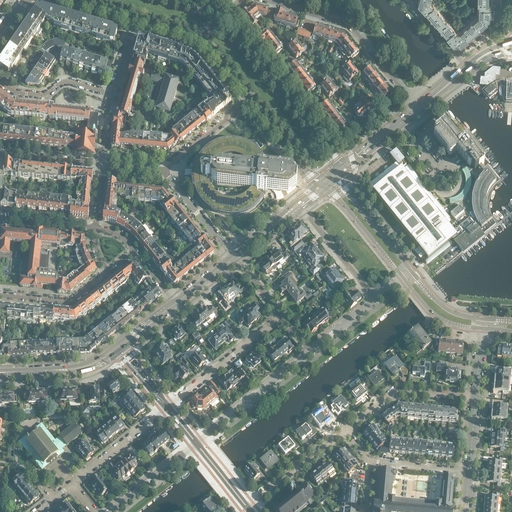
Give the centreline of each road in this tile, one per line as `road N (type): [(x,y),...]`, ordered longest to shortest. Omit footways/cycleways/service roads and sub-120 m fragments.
road 1 (tertiary): [(342,168),(223,14)]
road 2 (residential): [(266,0),(349,24),(417,108)]
road 3 (residential): [(345,429),(396,390),(475,397)]
road 4 (residential): [(198,441),(309,351)]
road 5 (residential): [(170,405),(281,316)]
road 6 (tertiary): [(319,187),(336,196),(403,277)]
road 7 (residential): [(250,506),(345,429)]
road 8 (residential): [(374,299),(297,205)]
road 9 (residential): [(0,82),(44,95),(64,81),(112,94)]
